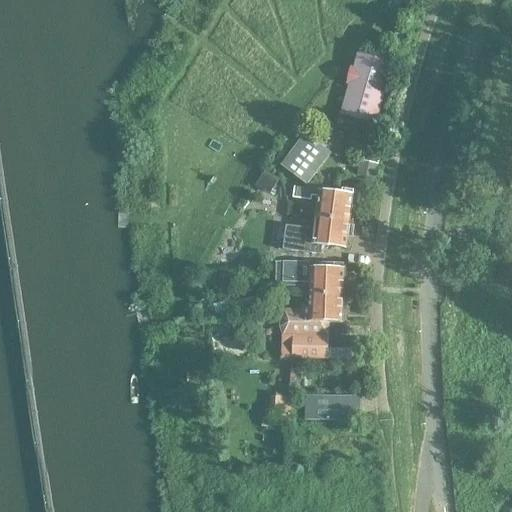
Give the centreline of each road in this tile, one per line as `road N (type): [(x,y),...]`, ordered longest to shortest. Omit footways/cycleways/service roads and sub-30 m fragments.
road 1 (unclassified): [(492,0),(437,172),(429,291),(438,461)]
road 2 (unclassified): [(384,413),(384,229),(400,126),(436,0)]
road 3 (residential): [(511,105),(491,182),(484,322),(511,319)]
